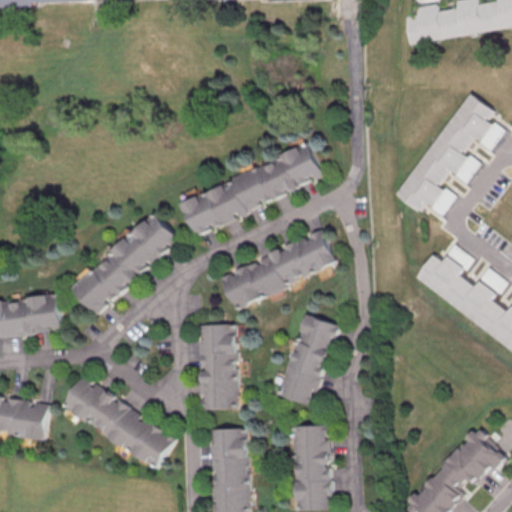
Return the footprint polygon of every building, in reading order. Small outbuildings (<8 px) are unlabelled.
[(511,0),(511,26),(415,43),(411,15),(423,13),(421,6),(441,2),(442,9),(462,6),(461,0),(481,0),(482,3),(497,0),(511,0)] [(475,91),(499,109),(491,119),(497,123),(484,140),(478,135),(466,151),(473,156),(460,173),(454,169),(441,185),(446,189),(434,204),(429,200),(421,211),(397,192),(475,91)] [(184,197),(198,235),(213,229),(212,228),(241,217),(240,216),(266,206),(264,201),(316,182),(315,179),(324,175),(314,148),(184,197)] [(74,287),(98,314),(112,301),(112,300),(155,262),(154,261),(180,237),(158,212),(74,287)] [(235,306),(339,264),(324,229),(308,235),(308,237),(258,257),(260,261),(222,276),(235,306)] [(449,254),(466,267),(462,272),(479,285),(483,280),(499,292),(495,298),(511,310),(511,308),(511,346),(418,276),(436,253),(445,260),(449,254)] [(0,300),(0,336),(25,335),(25,334),(53,331),(53,329),(64,328),(61,295),(0,300)] [(282,395),(312,403),(315,390),(320,391),(327,367),(326,367),(338,323),(304,314),(282,395)] [(238,408),(237,323),(201,324),(202,397),(203,396),(203,408),(238,408)] [(65,407),(161,465),(178,437),(170,432),(143,416),(144,414),(117,397),(117,396),(84,376),(65,407)] [(331,424),(296,425),(297,509),(332,509),(331,463),(332,463),(331,424)] [(251,511),(250,427),(213,428),(214,473),(214,500),(215,500),(215,511),(251,511)] [(482,428),(490,434),(489,436),(499,445),(498,446),(508,456),(497,467),(493,464),(476,482),(469,476),(459,487),(466,493),(447,511),(419,511),(418,511),(417,511),(413,511),(408,507),(413,503),(409,499),(417,490),(421,493),(427,486),(425,484),(434,473),(436,475),(444,466),(442,465),(461,445),(463,447),(470,440),(467,437),(475,428),(479,431),(482,428)]
